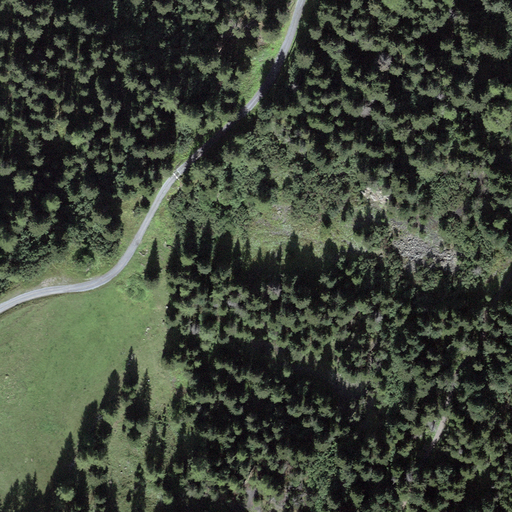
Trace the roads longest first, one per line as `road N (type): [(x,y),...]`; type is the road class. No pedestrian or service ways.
road 1 (track): [(0,311),(27,297),(107,283),(210,142),(286,56),(305,0)]
road 2 (track): [(511,270),(396,511)]
